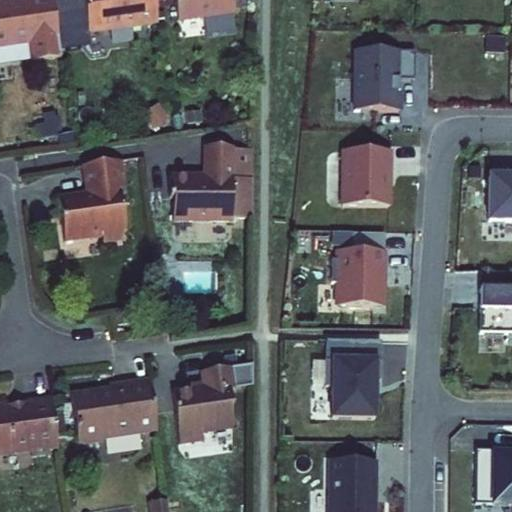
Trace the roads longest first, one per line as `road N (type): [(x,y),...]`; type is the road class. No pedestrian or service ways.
road 1 (residential): [(423,411),(440,154),(462,131),(511,129)]
road 2 (residential): [(0,216),(31,363)]
road 3 (residential): [(168,343),(31,363)]
